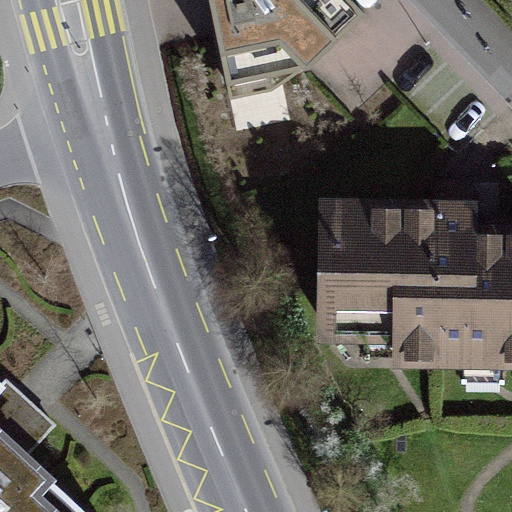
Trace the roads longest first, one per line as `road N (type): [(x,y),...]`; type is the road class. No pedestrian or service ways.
road 1 (secondary): [(246,511),(137,242),(103,119)]
road 2 (secondary): [(103,119),(67,0)]
